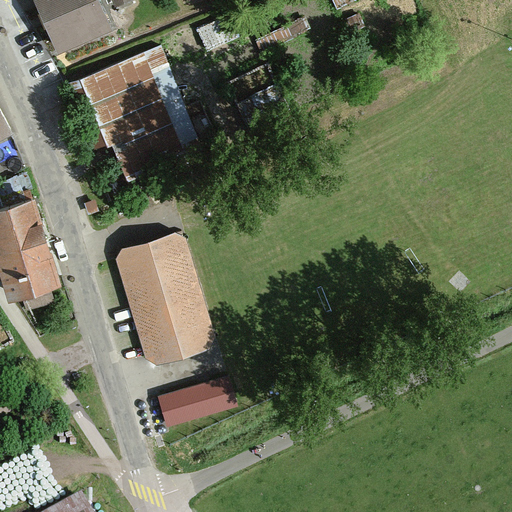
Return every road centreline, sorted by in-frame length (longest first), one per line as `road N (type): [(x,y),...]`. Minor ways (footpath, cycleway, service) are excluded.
road 1 (tertiary): [(0,57),(143,497)]
road 2 (track): [(511,330),(172,489)]
road 3 (residential): [(143,497),(0,295)]
